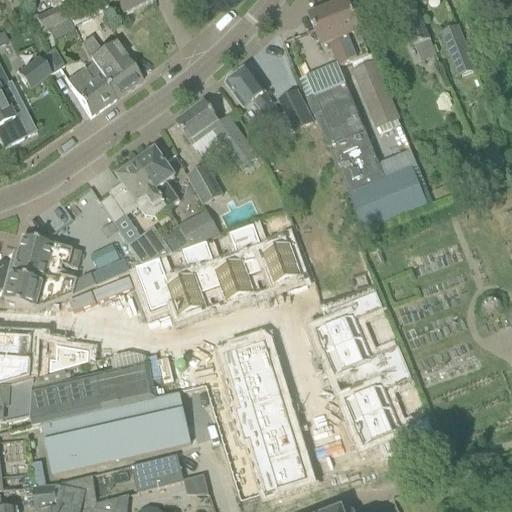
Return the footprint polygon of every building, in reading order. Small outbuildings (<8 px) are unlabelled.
[(92,0),(102,18),(104,23),(115,17),(118,22),(151,5),(148,0),(92,0)] [(388,0),(409,50),(428,42),(410,0),(388,0)] [(74,35),(68,23),(58,1),(46,6),(50,14),(34,22),(40,36),(48,33),(53,44),(74,35)] [(359,35),(347,5),(308,20),(320,50),(329,47),(338,70),(367,58),(358,35),(359,35)] [(457,81),(475,74),(457,29),(438,37),(457,81)] [(310,34),(296,40),(302,57),(316,51),(310,34)] [(122,61),(116,65),(106,51),(88,64),(91,69),(115,103),(140,86),(122,61)] [(49,80),(63,70),(52,54),(37,64),(49,80)] [(351,65),(350,65),(354,74),(352,75),(374,126),(376,126),(395,118),(373,66),(369,58),(367,58),(351,65)] [(29,94),(49,80),(37,64),(17,78),(29,94)] [(83,74),(66,85),(88,120),(89,122),(115,103),(91,69),(83,74)] [(0,145),(3,152),(28,139),(19,120),(12,123),(3,105),(0,100),(0,93),(9,89),(0,71),(0,145)] [(280,117),(258,88),(246,72),(225,88),(244,113),(253,106),(268,126),(280,117)] [(311,76),(298,82),(307,102),(352,210),(363,235),(425,209),(409,171),(384,181),(378,166),(344,86),(320,97),(311,76)] [(293,137),(313,127),(295,93),(276,103),(293,137)] [(227,120),(219,126),(203,104),(174,125),(190,147),(211,133),(240,173),(257,161),(227,120)] [(175,182),(166,169),(154,153),(135,167),(167,212),(167,213),(178,205),(167,188),(175,182)] [(138,211),(144,218),(149,214),(155,222),(167,213),(167,212),(135,167),(117,180),(121,187),(108,196),(124,220),(138,211)] [(202,210),(223,199),(206,169),(185,180),(202,210)] [(90,192),(65,207),(74,224),(56,234),(61,243),(70,238),(77,249),(88,242),(80,229),(90,224),(104,216),(90,192)] [(189,251),(217,236),(206,215),(178,230),(189,251)] [(253,229),(230,238),(240,265),(246,281),(267,273),(274,291),(300,282),(288,248),(263,257),(253,229)] [(155,231),(129,249),(142,268),(172,257),(155,231)] [(11,279),(4,306),(14,308),(35,314),(72,299),(95,287),(90,276),(77,283),(60,278),(63,268),(77,272),(81,255),(39,244),(22,239),(18,255),(12,279),(11,279)] [(206,246),(183,255),(192,280),(199,298),(220,290),(227,308),(252,299),(246,281),(240,265),(216,274),(206,246)] [(123,260),(90,276),(95,287),(128,272),(123,260)] [(159,263),(135,272),(151,315),(173,307),(179,323),(204,313),(199,298),(192,280),(168,289),(159,263)] [(334,328),(316,335),(325,358),(363,343),(355,324),(382,312),(375,296),(329,315),(334,328)] [(0,392),(34,382),(38,381),(40,344),(0,341),(0,392)] [(363,343),(325,358),(335,382),(353,374),(358,386),(404,367),(398,351),(371,362),(363,343)] [(264,345),(223,358),(232,386),(273,374),(264,345)] [(50,365),(49,378),(88,367),(88,356),(56,351),(56,365),(50,365)] [(363,398),(344,406),(354,429),(392,413),(384,394),(411,383),(404,367),(358,386),(363,398)] [(0,428),(5,429),(5,427),(29,422),(30,430),(87,417),(119,410),(154,402),(145,368),(111,375),(91,380),(97,407),(82,403),(80,395),(68,397),(63,374),(38,381),(34,382),(0,392),(0,428)] [(273,374),(232,386),(240,414),(281,401),(273,374)] [(51,479),(189,447),(178,398),(39,429),(51,479)] [(281,401),(240,414),(249,441),(290,429),(281,401)] [(392,413),(354,429),(363,452),(382,444),(387,457),(434,438),(427,422),(400,433),(392,413)] [(290,429),(249,441),(257,469),(298,456),(290,429)] [(298,456),(257,469),(266,497),(307,485),(298,456)] [(182,486),(182,484),(176,460),(130,471),(136,498),(182,486)] [(188,497),(210,491),(206,477),(184,483),(188,497)] [(118,502),(97,507),(91,481),(54,490),(55,501),(55,511),(96,511),(117,507),(118,502)] [(33,504),(55,501),(54,490),(32,492),(33,504)] [(55,511),(55,501),(33,504),(33,508),(33,511),(55,511)]
